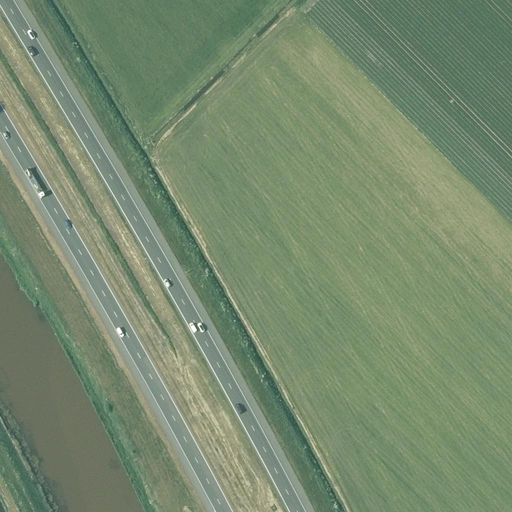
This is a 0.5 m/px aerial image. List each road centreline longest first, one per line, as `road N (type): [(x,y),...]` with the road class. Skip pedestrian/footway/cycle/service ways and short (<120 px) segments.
road 1 (motorway): [(296,511),(3,0)]
road 2 (motorway): [(0,119),(223,511)]
